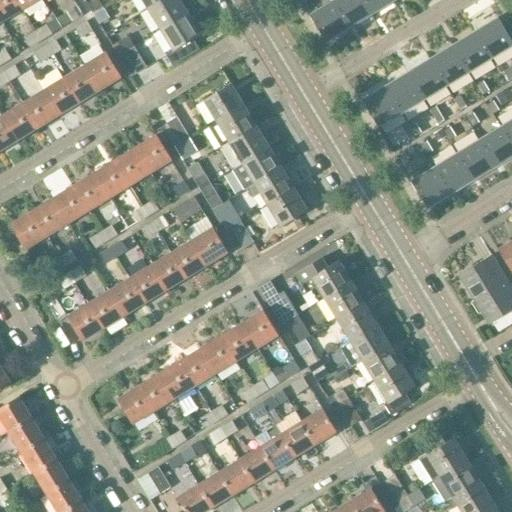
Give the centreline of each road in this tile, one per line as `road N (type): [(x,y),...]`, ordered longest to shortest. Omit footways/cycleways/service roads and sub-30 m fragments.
road 1 (residential): [(366,199),(57,387)]
road 2 (residential): [(258,23),(0,182)]
road 3 (residential): [(472,377),(255,511)]
road 4 (residential): [(304,95),(460,0)]
road 5 (residential): [(129,511),(57,387)]
road 6 (tertiary): [(472,377),(402,257)]
road 7 (residential): [(402,257),(511,192)]
road 8 (tertiary): [(366,199),(304,95)]
